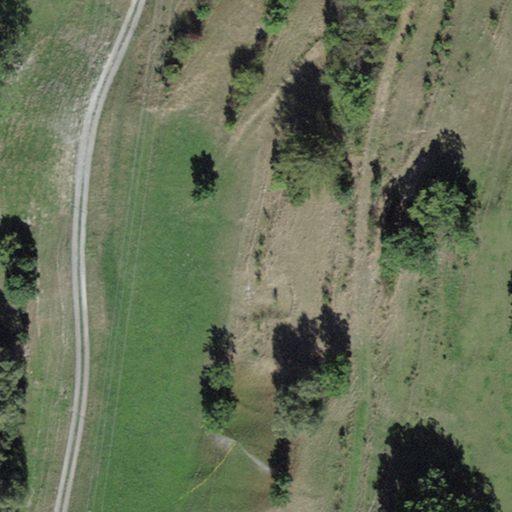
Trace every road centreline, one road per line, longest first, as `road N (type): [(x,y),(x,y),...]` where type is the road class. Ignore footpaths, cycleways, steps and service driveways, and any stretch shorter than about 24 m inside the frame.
road 1 (track): [(59,511),(84,385),(78,215),(95,107),(138,0)]
road 2 (track): [(340,511),(365,374),(356,244),(385,76),(412,0)]
